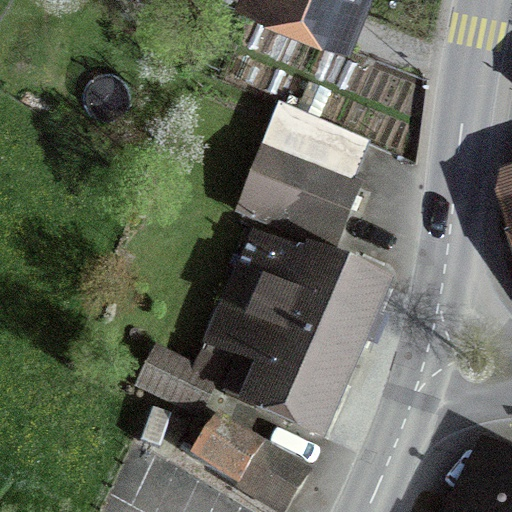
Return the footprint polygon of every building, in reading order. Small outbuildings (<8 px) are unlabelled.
[(252,0),(249,11),(348,49),(367,0),(252,0)] [(272,124),(238,209),(330,245),(364,161),(272,124)] [(330,430),(386,299),(265,247),(208,378),(330,430)] [(207,384),(147,355),(133,384),(193,413),(207,384)] [(213,424),(194,457),(278,507),(297,474),(213,424)] [(511,511),(511,477),(498,471),(477,511),(511,511)]
